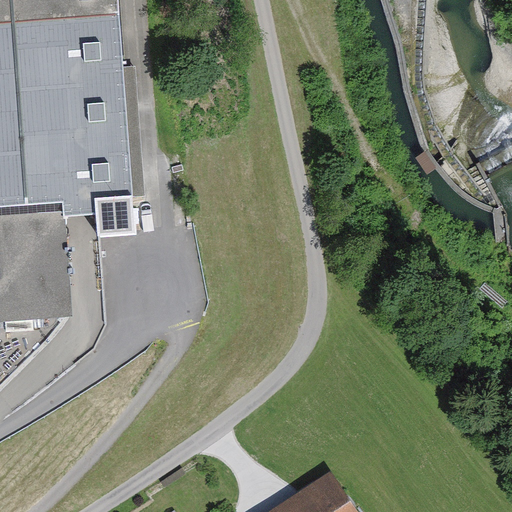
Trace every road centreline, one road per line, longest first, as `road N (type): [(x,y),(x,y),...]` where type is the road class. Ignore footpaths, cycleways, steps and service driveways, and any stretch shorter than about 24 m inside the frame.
road 1 (residential): [(95,511),(259,400),(293,366),(315,322),(308,220),(262,0)]
road 2 (track): [(0,431),(73,389),(109,348),(139,294),(160,281),(187,290),(195,319),(174,366),(40,511)]
